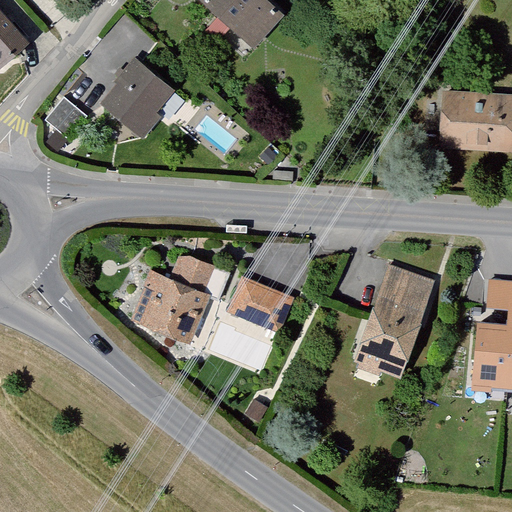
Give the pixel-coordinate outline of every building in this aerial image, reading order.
[(279,8),(269,0),(197,0),(250,43),(279,8)] [(0,59),(23,39),(0,13),(0,59)] [(169,88),(128,57),(94,102),(135,133),(169,88)] [(511,111),(511,94),(439,89),(435,143),(509,149),(511,111)] [(65,98),(45,121),(68,140),(88,117),(65,98)] [(209,302),(221,275),(177,255),(148,321),(185,337),(202,299),(209,302)] [(435,279),(385,262),(352,357),(402,374),(435,279)] [(289,299),(242,277),(227,310),(273,332),(289,299)] [(511,281),(478,279),(469,386),(511,389),(511,281)]
